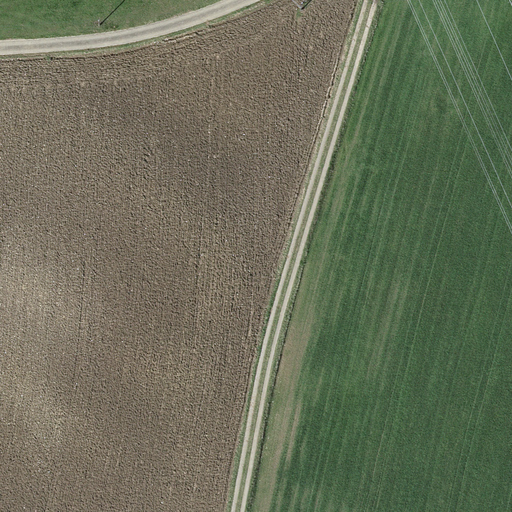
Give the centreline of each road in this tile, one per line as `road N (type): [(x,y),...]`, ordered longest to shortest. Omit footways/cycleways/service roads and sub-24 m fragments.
road 1 (track): [(239,511),(288,283),(372,0)]
road 2 (track): [(0,47),(108,39),(239,0)]
